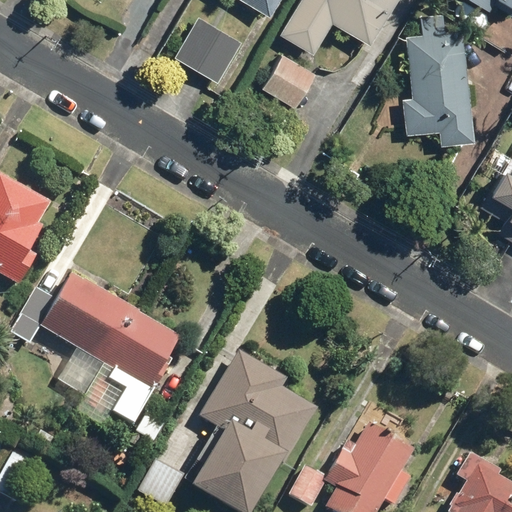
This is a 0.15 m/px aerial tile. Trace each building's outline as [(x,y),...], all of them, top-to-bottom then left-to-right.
[(255,0),(272,9),(277,0),(255,0)] [(394,0),(299,0),(283,29),(316,49),(335,16),(373,38),(394,0)] [(511,0),(484,0),(491,4),(492,0),(500,0),(511,8),(511,0)] [(444,7),(422,10),(424,28),(407,30),(414,92),(403,95),(409,128),(442,127),(443,141),(476,136),(464,23),(447,25),(444,7)] [(221,22),(201,14),(178,53),(219,77),(243,35),(221,22)] [(317,68),(283,51),(264,85),(296,101),(317,68)] [(511,152),(482,203),(507,217),(499,228),(511,235),(511,152)] [(0,269),(18,279),(47,225),(40,221),(53,198),(0,168),(0,269)] [(175,406),(151,393),(186,332),(75,269),(58,299),(43,325),(42,326),(77,346),(59,378),(86,394),(80,405),(107,420),(113,409),(135,421),(132,426),(156,440),(175,406)] [(43,325),(58,299),(37,287),(11,332),(32,344),(42,326),(43,325)] [(195,479),(251,511),(254,511),(318,401),(288,384),(293,375),(242,346),(203,413),(218,421),(199,456),(206,460),(195,479)] [(399,505),(416,472),(401,465),(414,441),(371,419),(355,450),(343,444),(329,471),(341,477),(327,504),(342,511),(377,511),(385,497),(399,505)] [(42,458),(17,444),(0,473),(0,490),(17,501),(42,458)] [(511,511),(511,479),(500,472),(504,465),(473,447),(457,474),(467,479),(450,509),(455,511),(511,511)] [(185,474),(156,458),(139,488),(168,504),(185,474)] [(330,474),(306,460),(287,493),(311,507),(330,474)]
